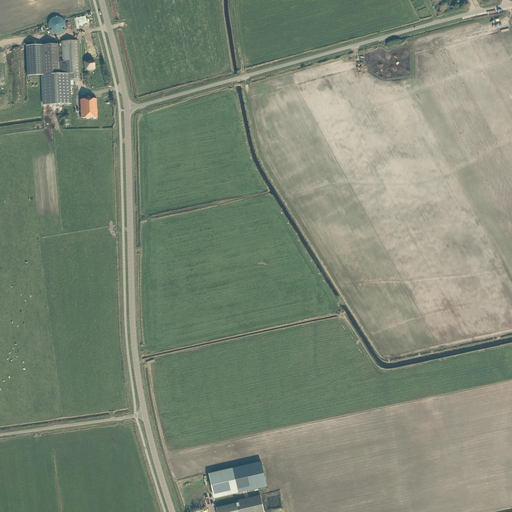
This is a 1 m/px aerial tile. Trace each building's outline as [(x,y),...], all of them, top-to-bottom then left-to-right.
[(48,24),(48,25),(48,27),(48,28),(49,30),(50,31),(51,32),(52,33),(53,33),(54,34),(56,34),(57,34),(59,34),(60,34),(61,33),(62,32),(63,31),(64,30),(65,29),(65,27),(65,26),(65,24),(65,23),(64,22),(64,20),(63,19),(61,18),(60,18),(59,17),(58,17),(56,17),(55,17),(53,18),(52,18),(51,19),(50,20),(49,21),(49,23),(48,24)] [(42,76),(43,106),(71,105),(69,80),(80,80),(78,41),(61,42),(62,62),(59,62),(58,45),(26,46),(27,76),(42,76)] [(94,59),(83,61),(85,71),(95,70),(94,59)] [(81,100),(81,105),(86,104),(86,114),(97,114),(97,100),(81,100)] [(82,119),(98,118),(97,114),(86,114),(86,104),(81,105),(82,119)] [(209,476),(214,499),(267,487),(261,464),(209,476)] [(264,511),(261,499),(261,496),(235,501),(236,504),(216,508),(217,511),(264,511)]
